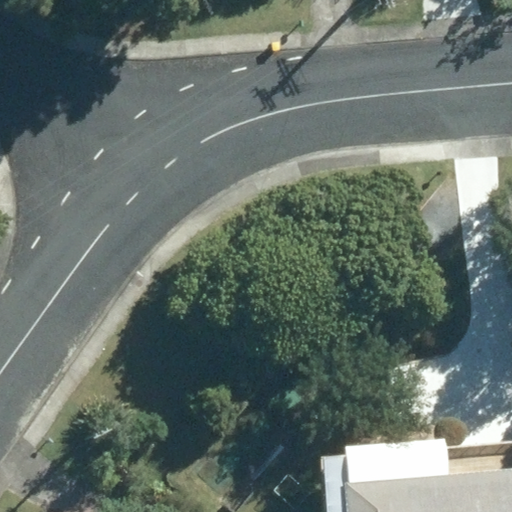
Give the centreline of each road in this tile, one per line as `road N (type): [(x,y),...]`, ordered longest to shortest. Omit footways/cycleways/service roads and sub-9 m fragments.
road 1 (residential): [(137,190),(207,139),(267,114),(343,98),(511,84)]
road 2 (residential): [(0,379),(137,190)]
road 3 (residential): [(0,64),(137,190)]
